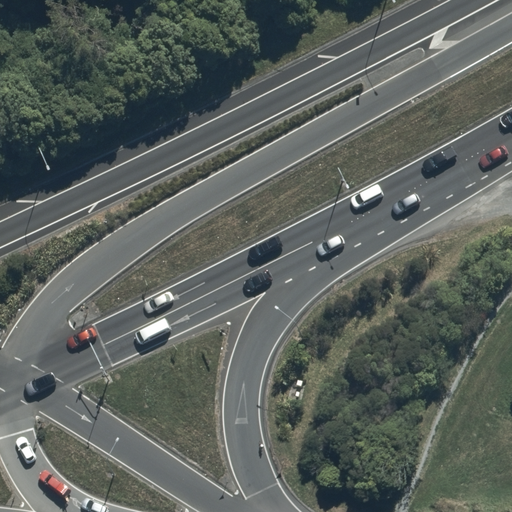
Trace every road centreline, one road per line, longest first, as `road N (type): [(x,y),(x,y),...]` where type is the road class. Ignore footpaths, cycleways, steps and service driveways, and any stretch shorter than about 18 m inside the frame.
road 1 (trunk): [(19,380),(46,311),(92,265),(511,23)]
road 2 (trunk): [(0,235),(468,0)]
road 3 (trunk): [(326,233),(19,380)]
road 4 (trunk): [(326,233),(261,329),(247,365),(240,408),(246,447),(273,511)]
road 5 (secondary): [(19,380),(221,511)]
road 6 (trunk): [(511,133),(326,233)]
road 7 (secondary): [(68,511),(18,454),(12,435),(19,380)]
